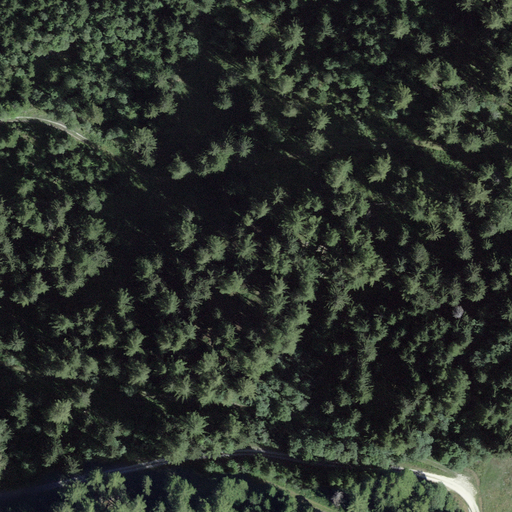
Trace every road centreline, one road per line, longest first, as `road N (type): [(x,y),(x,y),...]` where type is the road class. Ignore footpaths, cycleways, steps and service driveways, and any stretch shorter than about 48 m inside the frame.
road 1 (track): [(511,142),(367,140),(271,157),(190,199),(155,193),(69,132),(29,117),(0,126)]
road 2 (track): [(0,360),(76,396),(223,405),(372,440),(437,466),(465,498)]
road 3 (track): [(465,498),(408,471),(218,454),(0,494)]
